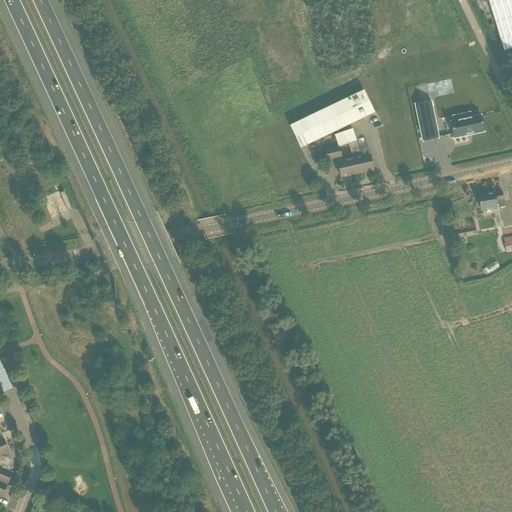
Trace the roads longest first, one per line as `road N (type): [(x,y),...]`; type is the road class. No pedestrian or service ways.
road 1 (motorway): [(276,511),(38,0)]
road 2 (motorway): [(10,0),(246,511)]
road 3 (tertiary): [(0,266),(511,168)]
road 4 (residential): [(0,375),(32,448),(35,478),(22,511)]
